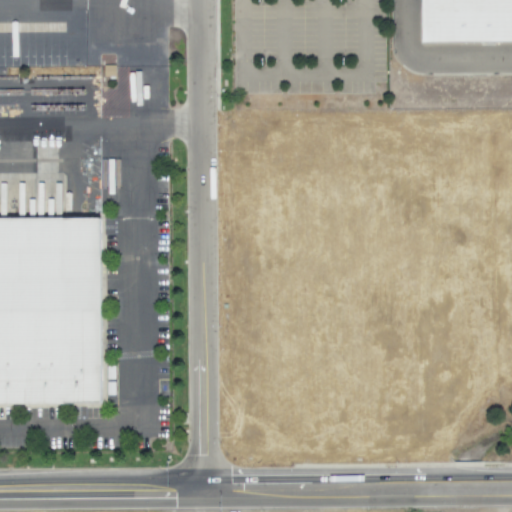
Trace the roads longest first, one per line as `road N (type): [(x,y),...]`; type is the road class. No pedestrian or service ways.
road 1 (residential): [(205,501),(201,0)]
road 2 (tertiary): [(205,501),(432,500)]
road 3 (tertiary): [(0,501),(205,501)]
